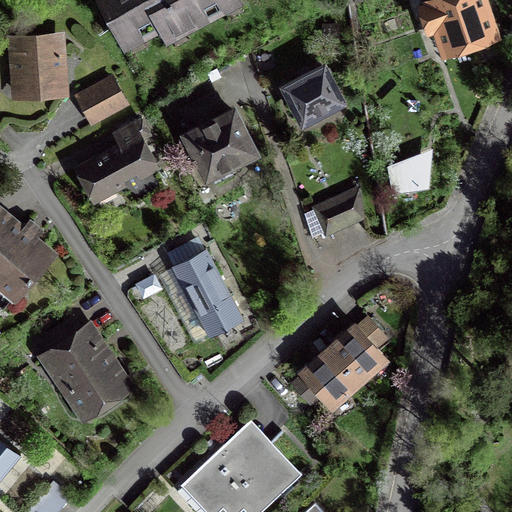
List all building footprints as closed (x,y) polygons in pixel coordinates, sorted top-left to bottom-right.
[(97,0),(119,40),(136,31),(139,37),(158,27),(161,33),(179,24),(182,30),(221,9),(218,3),(224,0),(97,0)] [(480,0),(442,0),(421,7),(429,29),(432,28),(436,26),(444,50),(475,40),(487,68),(504,60),(488,35),(492,34),(480,0)] [(14,93),(63,89),(59,40),(11,43),(14,93)] [(340,102),(322,68),(284,88),(302,122),(340,102)] [(76,96),(91,123),(125,105),(110,78),(76,96)] [(253,153),(232,112),(185,136),(206,177),(209,176),(213,184),(231,174),(227,166),(253,153)] [(140,120),(113,135),(120,147),(77,170),(92,199),(112,188),(125,193),(135,187),(142,199),(165,186),(140,139),(148,135),(140,120)] [(434,145),(387,163),(392,193),(429,187),(434,145)] [(314,209),(325,233),(361,215),(351,193),(314,209)] [(50,257),(38,247),(30,240),(36,234),(27,226),(21,233),(0,214),(0,284),(3,281),(18,294),(50,257)] [(211,339),(244,320),(207,251),(173,270),(211,339)] [(329,350),(356,381),(383,358),(374,348),(385,338),(366,317),(329,350)] [(84,413),(124,386),(87,330),(82,333),(72,318),(39,341),(49,356),(53,354),(61,367),(58,369),(69,386),(67,388),(84,413)] [(330,405),(356,381),(329,350),(291,383),(309,404),(321,394),(330,405)] [(258,511),(301,472),(251,418),(183,482),(210,511),(216,511),(223,506),(228,511),(237,511),(243,506),(248,511),(258,511)] [(0,476),(2,474),(19,454),(0,437),(0,476)]
